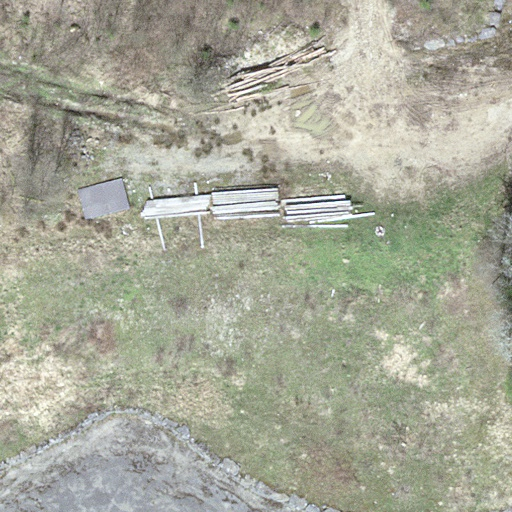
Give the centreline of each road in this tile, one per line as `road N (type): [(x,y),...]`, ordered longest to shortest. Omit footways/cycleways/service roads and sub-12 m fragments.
road 1 (track): [(511,103),(376,139),(154,166)]
road 2 (track): [(376,139),(368,0)]
